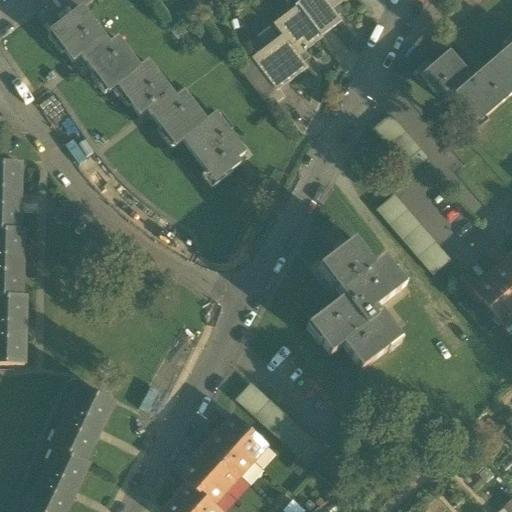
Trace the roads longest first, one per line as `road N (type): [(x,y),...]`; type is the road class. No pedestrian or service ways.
road 1 (residential): [(238,301),(403,0)]
road 2 (residential): [(238,301),(127,232),(0,62)]
road 3 (residential): [(121,511),(238,301)]
